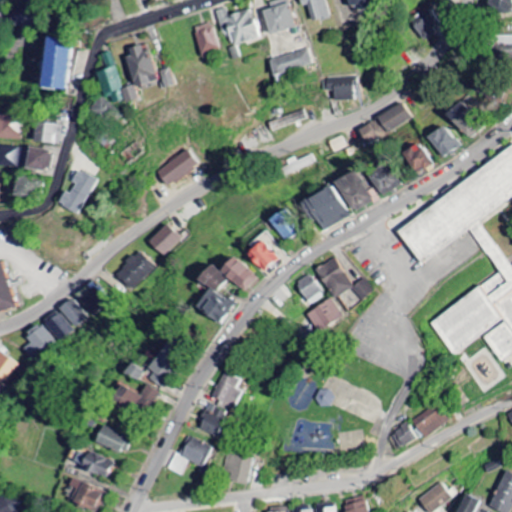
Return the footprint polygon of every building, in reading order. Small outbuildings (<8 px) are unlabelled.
[(270,36),(296,28),(287,0),(279,0),(270,3),(272,9),(263,12),(270,36)] [(329,17),(324,0),(299,0),(302,8),(308,6),(312,22),(329,17)] [(372,6),(370,0),(348,0),(352,12),(372,6)] [(511,14),(511,0),(487,0),(488,13),(511,14)] [(13,27),(41,30),(43,9),(15,6),(13,27)] [(229,17),(226,8),(219,11),(232,48),(260,38),(250,9),(229,17)] [(432,26),(437,24),(432,11),(412,18),(421,41),(435,35),(432,26)] [(195,28),(201,56),(220,52),(213,23),(195,28)] [(510,58),(511,57),(511,36),(500,36),(500,53),(511,54),(510,58)] [(66,92),(74,42),(47,37),(39,87),(66,92)] [(128,59),(134,87),(157,82),(150,47),(129,51),(130,58),(128,59)] [(314,65),(310,50),(270,62),(276,84),(286,81),(283,74),(314,65)] [(123,89),(117,67),(99,73),(109,106),(124,102),(125,104),(140,100),(135,85),(123,89)] [(176,86),(172,69),(162,72),(166,89),(176,86)] [(335,102),(355,101),(354,87),(357,87),(357,78),(327,79),(327,91),(334,91),(335,102)] [(112,114),(110,100),(93,103),(95,117),(112,114)] [(482,127),(460,102),(446,115),(468,140),(482,127)] [(357,131),(366,147),(412,120),(403,105),(357,131)] [(268,122),(270,131),(306,121),(303,112),(268,122)] [(22,117),(0,115),(0,139),(21,141),(22,117)] [(60,146),(63,126),(38,122),(35,143),(60,146)] [(459,147),(444,126),(427,139),(442,159),(459,147)] [(402,153),(412,175),(430,167),(420,145),(402,153)] [(0,167),(28,169),(29,149),(0,147),(0,167)] [(29,170),(52,172),(53,151),(30,149),(29,170)] [(158,175),(171,189),(198,164),(185,150),(158,175)] [(511,150),(393,228),(418,266),(470,231),(499,276),(429,322),(452,358),(485,336),(503,363),(511,356),(511,271),(479,220),(511,198),(511,150)] [(280,168),(285,178),(315,163),(311,155),(297,162),(296,159),(280,168)] [(368,177),(379,198),(399,187),(388,166),(368,177)] [(98,179),(79,171),(73,183),(77,185),(72,195),(65,192),(59,205),(82,215),(98,179)] [(371,203),(356,172),(333,182),(348,214),(371,203)] [(45,179),(17,178),(17,197),(44,198),(45,179)] [(319,234),(347,216),(329,186),(300,204),(319,234)] [(267,222),(282,244),(297,233),(282,211),(267,222)] [(164,258),(182,239),(167,225),(149,243),(164,258)] [(273,246),(263,233),(251,242),(254,246),(244,255),(258,273),(275,259),(267,250),(273,246)] [(156,268),(140,251),(116,274),(132,291),(156,268)] [(239,294),(253,281),(232,258),(217,271),(239,294)] [(371,293),(363,279),(349,287),(333,259),(314,270),(331,300),(350,289),(357,301),(371,293)] [(0,313),(14,309),(1,263),(0,263),(0,313)] [(214,326),(230,306),(215,293),(225,280),(208,266),(195,281),(207,291),(193,308),(214,326)] [(321,298),(307,275),(292,283),(307,307),(321,298)] [(86,315),(106,309),(99,285),(80,291),(86,315)] [(88,319),(74,299),(60,309),(74,329),(88,319)] [(306,314),(318,333),(342,318),(330,299),(306,314)] [(74,333),(62,312),(45,322),(58,343),(74,333)] [(25,349),(35,363),(59,347),(43,324),(26,336),(32,344),(25,349)] [(180,350),(163,340),(140,378),(157,389),(180,350)] [(20,366),(0,351),(0,379),(7,385),(20,366)] [(121,374),(134,382),(139,374),(127,366),(121,374)] [(237,379),(218,373),(209,401),(233,409),(239,392),(234,390),(237,379)] [(154,393),(140,386),(135,398),(117,389),(109,405),(141,420),(154,393)] [(449,421),(435,404),(412,423),(426,440),(449,421)] [(223,412),(203,405),(194,431),(214,438),(223,412)] [(416,443),(410,426),(394,432),(399,448),(416,443)] [(91,443),(118,457),(126,441),(99,427),(91,443)] [(166,472),(179,478),(185,463),(200,470),(210,449),(182,437),(166,472)] [(102,479),(108,463),(75,451),(69,467),(102,479)] [(253,460),(226,455),(222,473),(230,475),(228,482),(248,485),(253,460)] [(498,511),(511,511),(511,474),(504,472),(492,510),(498,511)] [(67,505),(83,511),(94,511),(102,494),(69,481),(66,488),(73,491),(67,505)] [(427,511),(436,511),(453,497),(440,483),(419,502),(427,511)] [(0,511),(23,511),(21,495),(0,497),(0,511)] [(457,511),(474,511),(480,502),(465,495),(457,511)] [(346,511),(368,511),(363,497),(344,503),(346,511)]
